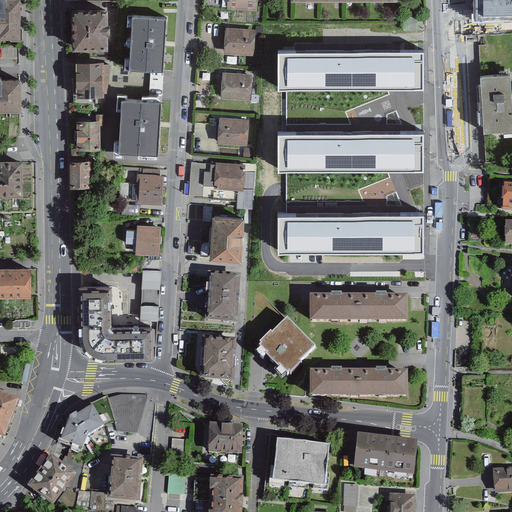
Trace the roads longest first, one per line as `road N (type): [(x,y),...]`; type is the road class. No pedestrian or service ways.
road 1 (residential): [(446,0),(450,197),(441,430)]
road 2 (residential): [(186,0),(165,383)]
road 3 (residential): [(441,430),(237,408),(165,383)]
road 4 (secondary): [(56,380),(26,454),(0,489)]
